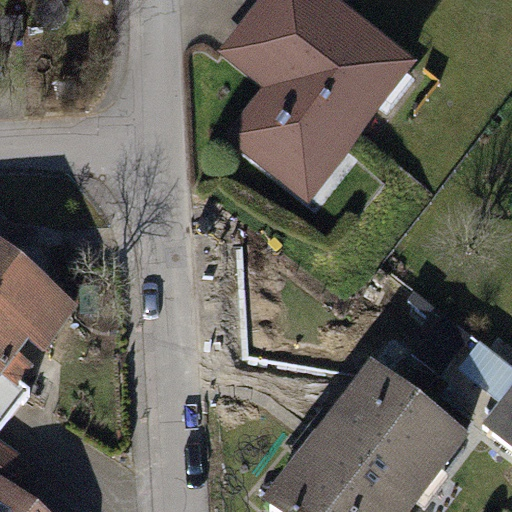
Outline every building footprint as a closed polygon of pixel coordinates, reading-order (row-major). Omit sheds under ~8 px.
[(424,65),(337,0),(283,0),(240,58),(278,87),(238,141),(320,203),(424,65)] [(83,310),(0,245),(0,442),(40,391),(28,382),(83,310)] [(507,406),(491,427),(511,442),(511,366),(494,353),(473,380),(507,406)] [(422,511),(471,445),(375,375),(325,445),(418,511),(422,511)] [(418,511),(325,445),(276,511),(418,511)] [(43,511),(0,476),(0,511),(43,511)]
